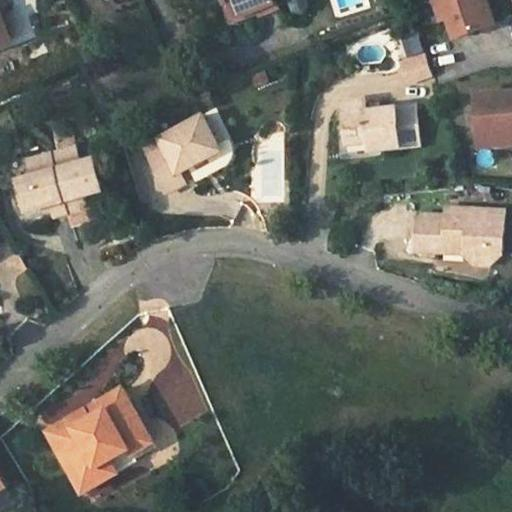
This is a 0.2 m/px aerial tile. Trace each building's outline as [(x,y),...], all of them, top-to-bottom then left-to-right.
[(0,0),(0,47),(14,42),(1,11),(7,9),(2,0),(0,0)] [(224,0),(233,22),(261,12),(262,16),(279,9),(275,0),(224,0)] [(447,20),(453,38),(482,28),(497,23),(488,0),(430,0),(438,20),(447,20)] [(417,32),(400,38),(407,58),(397,61),(406,87),(434,77),(417,32)] [(510,145),(511,144),(511,91),(476,95),(479,139),(510,137),(510,145)] [(369,110),(368,100),(345,103),(350,144),(372,142),(373,151),(423,145),(419,105),(369,110)] [(162,139),(146,148),(167,186),(184,177),(181,171),(221,149),(203,116),(162,139)] [(28,212),(45,208),(53,206),(54,210),(57,218),(85,209),(84,203),(82,197),(89,195),(106,190),(97,158),(83,162),(73,129),(54,135),(59,152),(29,161),(32,176),(18,180),(28,212)] [(510,137),(479,139),(480,147),(510,145),(510,137)] [(184,177),(167,186),(170,192),(187,183),(184,177)] [(447,220),(418,218),(415,250),(442,252),(445,248),(467,250),(467,257),(475,265),(490,266),(501,259),(502,251),(505,251),(508,211),(449,206),(447,220)] [(123,389),(48,432),(76,481),(130,449),(133,454),(153,443),(123,389)] [(130,449),(76,481),(84,493),(137,462),(133,454),(130,449)] [(369,471),(343,476),(349,510),(375,505),(369,471)]
